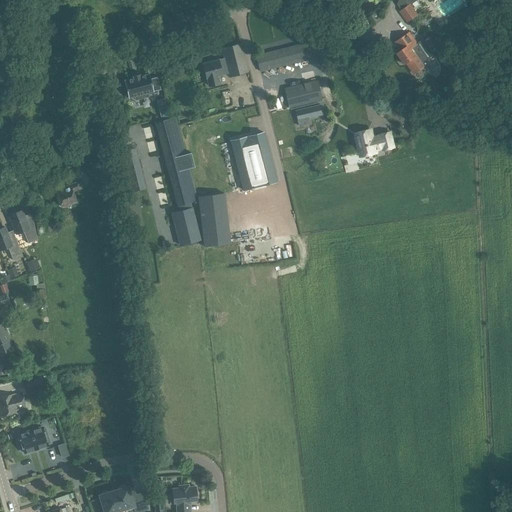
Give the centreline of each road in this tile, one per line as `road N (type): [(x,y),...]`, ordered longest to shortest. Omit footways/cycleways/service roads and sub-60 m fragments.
road 1 (unclassified): [(0,193),(121,52),(161,29),(274,0)]
road 2 (residential): [(222,511),(219,476),(192,457),(117,460),(6,495)]
road 3 (unknown): [(19,173),(10,138),(10,0)]
